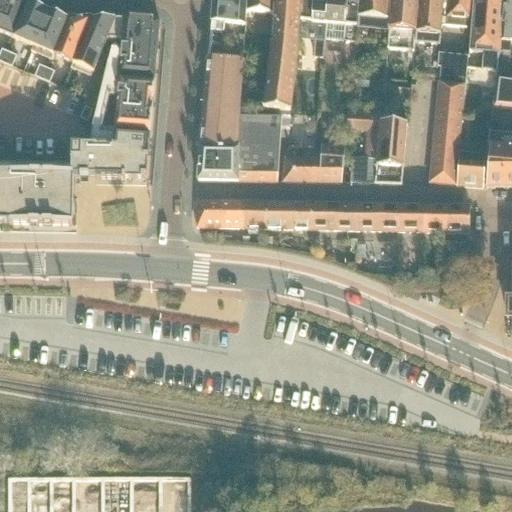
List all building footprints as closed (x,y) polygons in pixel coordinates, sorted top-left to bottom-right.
[(0,0),(0,37),(83,72),(96,40),(111,41),(112,19),(57,21),(7,0),(0,0)] [(245,15),(246,0),(213,0),(212,25),(210,58),(208,71),(207,75),(200,151),(231,151),(240,152),(241,111),(243,81),(245,49),(247,26),(247,15),(245,15)] [(273,17),(274,0),(246,0),(245,15),(247,15),(273,17)] [(274,0),(273,17),(275,17),(274,49),(273,49),(273,46),(272,46),(270,60),(268,78),(266,97),(263,112),(292,115),(298,72),(300,46),(302,24),(299,24),(300,0),(274,0)] [(327,38),(329,0),(300,0),(299,24),(302,24),(311,24),(311,27),(319,27),(316,56),(325,57),(327,38)] [(329,0),(327,38),(347,40),(347,38),(357,40),(358,18),(359,0),(329,0)] [(390,0),(359,0),(358,18),(389,21),(390,0)] [(414,45),(418,0),(390,0),(389,21),(387,48),(414,51),(414,45)] [(444,0),(418,0),(414,45),(439,48),(441,28),(443,28),(444,19),(444,0)] [(471,31),(473,0),(448,0),(447,20),(444,19),(443,28),(471,31)] [(485,72),(499,73),(504,0),(473,0),(471,31),(469,54),(487,56),(485,72)] [(511,0),(504,0),(499,73),(499,75),(509,76),(511,44),(511,0)] [(0,225),(10,226),(10,227),(30,228),(30,225),(29,225),(30,220),(40,220),(39,228),(43,228),(43,220),(53,220),(53,225),(53,228),(73,228),(74,178),(97,179),(97,182),(146,183),(153,111),(154,103),(153,103),(160,25),(154,25),(154,24),(131,22),(125,22),(120,81),(113,80),(112,97),(118,97),(114,149),(82,148),(72,148),(72,161),(72,176),(0,174),(0,225)] [(10,55),(2,52),(0,57),(0,64),(5,66),(10,55)] [(17,58),(10,55),(5,66),(13,69),(17,58)] [(439,78),(466,80),(467,58),(438,56),(437,70),(440,70),(439,78)] [(47,71),(40,68),(35,79),(43,82),(47,71)] [(468,70),(466,79),(495,82),(496,74),(468,70)] [(55,74),(47,71),(43,82),(50,85),(55,74)] [(353,89),(369,91),(371,79),(354,77),(353,89)] [(464,102),(466,80),(439,78),(437,100),(464,102)] [(495,92),(492,111),(511,112),(511,86),(496,85),(495,92)] [(437,100),(437,114),(463,117),(464,102),(437,100)] [(93,113),(86,109),(81,121),(88,124),(93,113)] [(350,186),(374,187),(380,125),(381,115),(348,114),(346,134),(366,136),(364,162),(352,161),(350,186)] [(437,114),(436,128),(462,131),(463,117),(437,114)] [(240,161),(238,185),(278,185),(282,121),(242,121),(240,161)] [(380,125),(374,187),(401,187),(407,127),(380,125)] [(436,128),(434,143),(460,145),(462,131),(436,128)] [(511,136),(489,135),(485,191),(511,190),(511,136)] [(434,143),(433,157),(459,160),(459,156),(460,145),(434,143)] [(345,151),(322,150),(320,186),(341,186),(345,151)] [(231,151),(200,151),(200,160),(198,184),(238,185),(240,161),(231,160),(231,151)] [(283,185),(301,185),(303,162),(302,162),(303,153),(288,152),(287,160),(286,161),(284,177),(283,185)] [(303,162),(301,185),(319,186),(321,154),(303,153),(302,162),(303,162)] [(486,162),(486,158),(459,156),(458,167),(457,189),(483,191),(486,162)] [(433,157),(432,171),(458,174),(458,167),(459,160),(433,157)] [(432,171),(430,186),(456,188),(458,174),(432,171)] [(243,231),(244,203),(198,203),(197,230),(243,231)] [(244,203),(243,231),(266,232),(267,204),(244,203)] [(310,233),(311,205),(267,204),(266,232),(310,233)] [(355,234),(357,206),(311,205),(310,233),(355,234)] [(357,206),(355,234),(401,235),(402,207),(357,206)] [(424,235),(424,207),(402,207),(401,235),(424,235)] [(424,207),(424,235),(445,235),(447,207),(424,207)] [(447,207),(445,235),(469,236),(470,208),(447,207)] [(273,239),(265,239),(265,249),(274,249),(273,239)]
